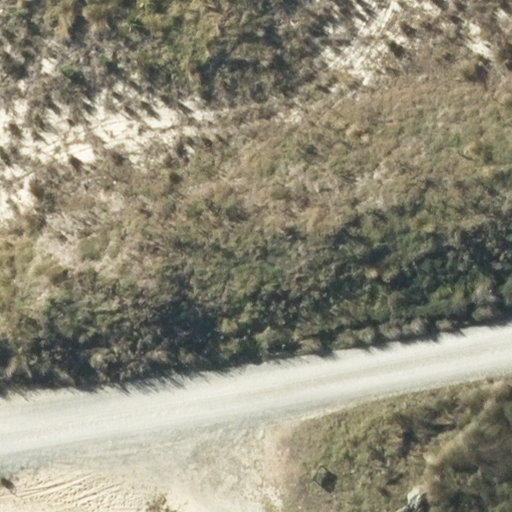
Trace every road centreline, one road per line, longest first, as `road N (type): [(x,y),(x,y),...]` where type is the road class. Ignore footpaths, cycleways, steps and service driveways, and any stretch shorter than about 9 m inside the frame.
road 1 (unclassified): [(511,339),(0,441)]
road 2 (track): [(212,403),(269,511)]
